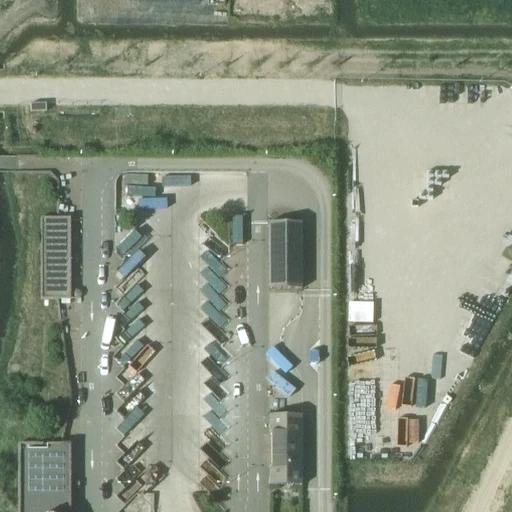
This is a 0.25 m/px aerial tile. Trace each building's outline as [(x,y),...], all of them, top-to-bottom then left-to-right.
[(70,220),(40,219),(40,301),(70,301),(70,220)] [(301,224),(268,224),(268,290),(301,290),(301,224)] [(394,354),(350,355),(351,455),(395,454),(394,354)] [(301,416),(268,416),(268,436),(270,436),(270,467),(268,467),(268,487),(301,487),(301,416)] [(69,511),(70,445),(46,445),(46,450),(27,450),(27,447),(42,447),(42,445),(17,445),(17,511),(69,511)] [(510,511),(511,466),(486,511),(510,511)]
